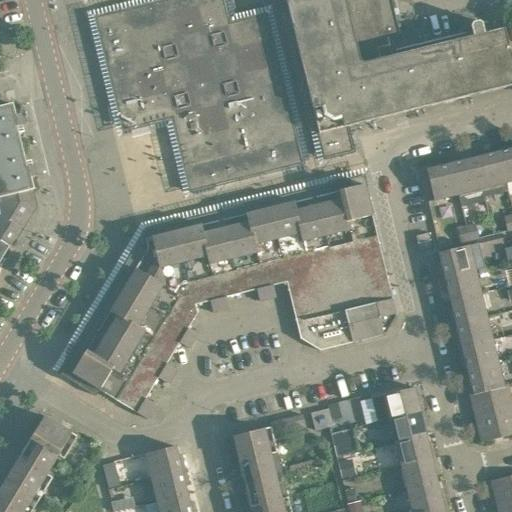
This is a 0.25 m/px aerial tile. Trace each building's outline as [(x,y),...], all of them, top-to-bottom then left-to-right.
[(169,0),(142,7),(140,10),(128,13),(124,11),(105,16),(99,27),(105,54),(105,56),(111,80),(117,103),(123,124),(128,127),(173,116),(178,139),(178,140),(178,142),(179,142),(191,191),(302,163),(295,133),(291,129),(288,115),(290,114),(289,112),(289,113),(283,109),(282,102),(283,90),(284,90),(282,86),(279,87),(278,81),(275,82),(273,74),(276,74),(275,69),(278,68),(277,63),(275,52),(273,52),(270,41),(271,41),(271,39),(270,39),(264,17),(265,17),(265,15),(228,24),(222,0),(169,0)] [(332,0),(289,0),(292,10),(332,0)] [(401,35),(392,0),(378,0),(295,20),(306,65),(308,65),(309,69),(307,72),(310,83),(318,115),(322,116),(325,129),(321,130),(321,133),(320,133),(326,157),(353,151),(347,126),(511,85),(511,60),(504,29),(496,31),(494,25),(488,26),(490,32),(484,33),(482,24),(482,23),(478,21),(473,23),(473,22),(470,26),(471,26),(473,36),(381,59),(378,48),(390,45),(389,38),(401,35)] [(31,190),(34,189),(31,177),(36,176),(33,165),(28,166),(18,127),(23,125),(20,114),(16,115),(13,104),(0,106),(0,196),(30,189),(31,190)] [(511,148),(497,152),(506,187),(511,185),(511,148)] [(474,158),(485,201),(508,195),(506,187),(497,152),(474,158)] [(451,163),(459,198),(462,210),(486,204),(485,201),(474,158),(451,163)] [(426,169),(435,204),(459,198),(451,163),(426,169)] [(100,390),(112,397),(126,406),(126,405),(131,409),(147,418),(156,404),(146,398),(158,377),(169,383),(177,369),(167,363),(180,342),(190,348),(198,334),(188,328),(197,313),(195,304),(210,301),(213,312),(229,308),(226,297),(257,289),(260,301),(276,297),(273,285),(287,282),(300,337),(300,338),(321,350),(322,349),(341,344),(341,345),(343,344),(362,339),(362,340),(364,339),(383,334),(384,335),(397,314),(396,313),(392,300),(393,300),(393,298),(392,298),(388,282),(389,282),(384,265),(380,249),(376,232),(372,215),(362,176),(146,229),(59,373),(96,395),(100,390)] [(0,215),(20,228),(34,205),(31,190),(30,189),(0,196),(0,215)] [(0,241),(9,247),(20,228),(0,215),(0,241)] [(478,238),(475,224),(466,226),(470,240),(478,238)] [(457,228),(460,242),(470,240),(466,226),(457,228)] [(416,236),(419,250),(433,247),(429,232),(416,236)] [(5,259),(3,257),(9,247),(0,241),(0,266),(1,267),(5,259)] [(469,245),(438,253),(440,262),(436,263),(440,278),(475,270),(469,245)] [(490,267),(481,269),(483,278),(492,276),(490,267)] [(444,293),(447,293),(449,301),(480,293),(475,270),(440,278),(444,293)] [(451,308),(448,309),(452,325),(486,316),(480,293),(449,301),(451,308)] [(456,340),(459,339),(461,347),(492,339),(486,316),(452,325),(456,340)] [(463,355),(460,356),(463,371),(498,363),(492,339),(461,347),(463,355)] [(471,386),(472,392),(473,394),(504,386),(503,385),(498,363),(463,371),(467,387),(471,386)] [(472,392),(469,393),(475,418),(511,408),(511,404),(507,384),(503,385),(504,386),(473,394),(472,392)] [(416,396),(414,387),(383,395),(386,407),(374,410),(377,422),(389,419),(424,411),(420,395),(416,396)] [(338,402),(327,404),(331,420),(342,417),(338,402)] [(328,408),(311,413),(315,430),(329,427),(333,426),(328,408)] [(481,442),(511,434),(511,408),(475,418),(481,442)] [(424,427),(427,426),(424,411),(389,419),(395,443),(426,435),(424,427)] [(303,415),(270,423),(271,427),(273,435),(306,427),(303,415)] [(78,436),(44,416),(32,437),(31,436),(21,453),(22,453),(0,488),(0,511),(31,511),(53,477),(47,473),(58,455),(64,459),(78,436)] [(291,511),(273,435),(271,427),(233,436),(239,460),(238,460),(250,508),(251,507),(251,511),(291,511)] [(347,443),(344,430),(330,434),(334,446),(347,443)] [(431,442),(428,443),(426,435),(395,443),(401,466),(435,457),(431,442)] [(181,454),(178,455),(176,446),(145,453),(151,478),(185,469),(181,454)] [(435,474),(439,473),(435,457),(401,466),(406,489),(437,481),(435,474)] [(115,462),(103,465),(106,476),(118,474),(115,462)] [(343,480),(356,477),(352,464),(339,467),(343,480)] [(185,486),(189,485),(185,469),(151,478),(156,501),(187,494),(185,486)] [(511,475),(491,480),(497,505),(511,501),(511,475)] [(443,488),(439,489),(437,481),(406,489),(412,511),(414,511),(447,504),(443,488)] [(356,501),(353,489),(345,491),(348,503),(356,501)] [(195,511),(193,501),(189,502),(187,494),(156,501),(159,511),(195,511)] [(122,500),(112,502),(114,511),(124,509),(122,500)] [(350,511),(363,511),(361,500),(356,501),(348,503),(350,511)] [(498,511),(511,511),(511,501),(497,505),(498,511)]
